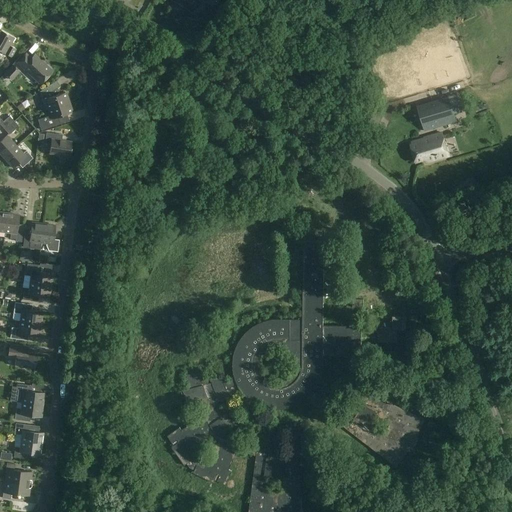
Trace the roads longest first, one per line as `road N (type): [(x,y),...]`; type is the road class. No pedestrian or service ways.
road 1 (unclassified): [(440,262),(418,216),(392,187),(74,0)]
road 2 (residential): [(39,511),(75,183)]
road 3 (residential): [(75,183),(95,73),(90,60),(0,9)]
road 4 (unclassified): [(511,469),(440,262)]
